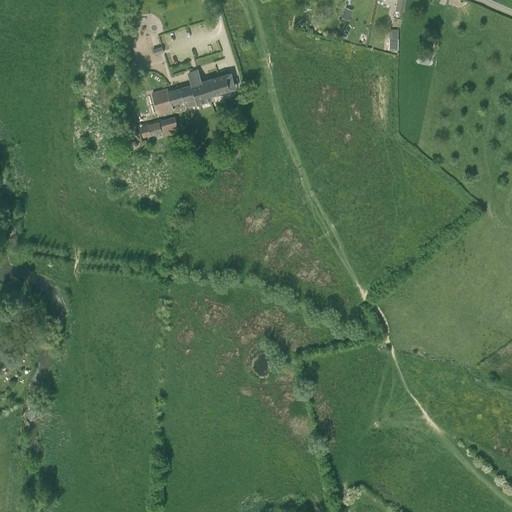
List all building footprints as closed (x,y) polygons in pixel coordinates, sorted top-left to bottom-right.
[(397,0),(395,10),(403,12),(405,0),(397,0)] [(341,16),(348,19),(352,10),(345,7),(341,16)] [(392,42),(392,47),(398,47),(398,43),(398,35),(398,31),(392,31),(392,34),(390,34),(390,42),(392,42)] [(424,53),(422,61),(431,63),(433,55),(424,53)] [(185,107),(196,103),(196,105),(207,101),(201,82),(198,70),(187,73),(191,85),(180,89),(168,93),(168,92),(152,97),(155,105),(158,117),(172,112),(170,105),(183,100),(185,107)] [(229,72),(201,82),(207,101),(211,100),(210,94),(233,87),(229,72)] [(168,118),(141,128),(143,135),(151,133),(151,134),(171,128),(168,118)]
